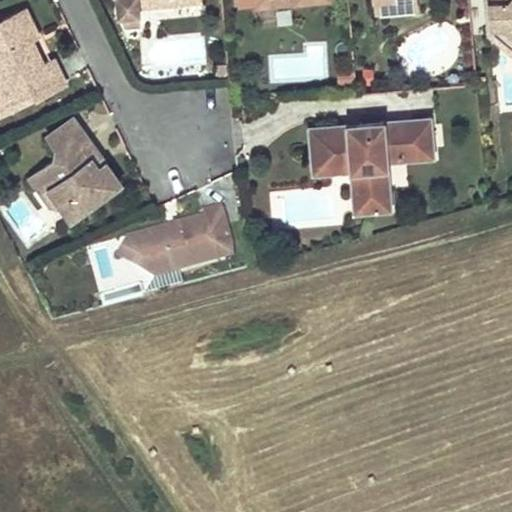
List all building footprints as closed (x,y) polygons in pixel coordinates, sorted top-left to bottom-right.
[(140,5),(203,1),(203,0),(120,0),(122,16),(124,16),(129,23),(141,22),(140,5)] [(420,7),(419,0),(376,0),(377,11),(420,7)] [(511,0),(487,0),(489,28),(505,26),(511,32),(511,0)] [(292,10),(291,3),(257,6),(258,15),(292,10)] [(41,35),(27,7),(0,20),(0,87),(7,101),(32,89),(36,97),(63,84),(51,56),(43,60),(33,39),(41,35)] [(511,32),(505,26),(489,28),(490,35),(511,53),(511,52),(511,32)] [(48,31),(41,35),(51,56),(63,84),(71,80),(48,31)] [(7,101),(0,87),(0,109),(2,113),(36,97),(32,89),(7,101)] [(64,140),(83,126),(75,114),(47,133),(61,153),(64,140)] [(435,148),(432,115),(307,126),(310,163),(351,158),(359,169),(363,213),(394,211),(389,162),(388,151),(403,150),(404,160),(421,158),(421,149),(435,148)] [(100,149),(83,126),(64,140),(61,153),(31,174),(38,185),(38,190),(47,203),(52,203),(53,205),(66,205),(74,215),(122,180),(108,160),(101,165),(93,154),(100,149)] [(436,158),(435,148),(421,149),(421,158),(436,158)] [(108,160),(100,149),(93,154),(101,165),(108,160)] [(404,160),(403,150),(388,151),(389,162),(404,160)] [(351,158),(310,163),(311,173),(351,169),(355,213),(363,213),(359,169),(351,158)] [(231,246),(221,213),(205,217),(207,223),(128,245),(135,270),(156,280),(228,260),(231,246)] [(135,270),(128,245),(117,262),(135,270)]
